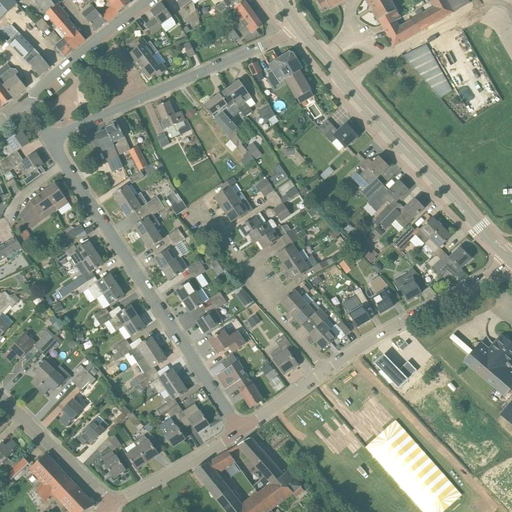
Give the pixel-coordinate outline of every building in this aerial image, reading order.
[(0,0),(0,19),(17,4),(13,0),(0,0)] [(60,3),(57,0),(35,0),(45,14),(46,13),(58,5),(60,3)] [(119,13),(108,0),(105,0),(111,6),(100,15),(106,23),(119,13)] [(108,0),(119,13),(131,3),(129,0),(108,0)] [(192,1),(191,0),(175,0),(181,8),(192,1)] [(221,0),(223,2),(216,7),(220,13),(236,3),(239,0),(221,0)] [(236,17),(241,23),(254,13),(243,0),(239,0),(236,3),(220,13),(225,19),(232,15),(234,18),(236,17)] [(367,0),(394,47),(453,13),(445,0),(367,0)] [(172,18),(161,3),(150,11),(155,18),(150,22),(157,31),(162,28),(161,26),(172,18)] [(58,27),(68,19),(58,5),(46,13),(58,27)] [(106,23),(100,15),(92,5),(81,14),(96,32),(106,23)] [(225,19),(220,13),(214,17),(218,23),(225,19)] [(254,13),(241,23),(245,29),(247,27),(252,34),(263,26),(254,13)] [(69,18),(68,19),(58,27),(58,28),(55,31),(63,40),(64,40),(65,41),(66,41),(74,50),(85,40),(69,18)] [(43,33),(50,28),(42,19),(36,24),(43,33)] [(153,35),(157,31),(150,22),(145,25),(153,35)] [(233,29),(227,33),(234,43),(240,39),(233,29)] [(6,42),(19,55),(30,45),(19,32),(6,42)] [(65,41),(64,40),(63,40),(62,41),(54,32),(47,38),(55,46),(55,47),(64,58),(74,50),(66,41),(65,41)] [(139,66),(152,57),(157,53),(149,42),(147,44),(143,39),(134,46),(136,49),(130,54),(139,66)] [(184,46),(190,58),(195,55),(190,43),(184,46)] [(452,90),(426,44),(402,56),(440,99),(452,90)] [(30,45),(19,55),(29,65),(30,64),(40,76),(50,68),(30,45)] [(263,55),(273,73),(297,59),(293,53),(289,52),(278,59),(273,51),(263,55)] [(157,53),(152,57),(139,66),(149,79),(155,74),(157,77),(167,70),(163,65),(165,63),(157,53)] [(279,83),(285,80),(299,71),(303,69),(297,59),(273,73),(279,83)] [(252,76),(261,73),(257,63),(248,66),(252,76)] [(15,70),(10,69),(0,76),(0,82),(13,98),(26,88),(17,76),(19,75),(15,70)] [(299,71),(285,80),(296,99),(297,98),(300,104),(313,96),(310,90),(299,71)] [(239,81),(225,91),(241,112),(245,118),(252,112),(245,102),(250,98),(239,81)] [(0,108),(12,99),(13,98),(0,82),(0,108)] [(229,122),(241,112),(225,91),(203,107),(207,111),(207,112),(214,121),(223,114),(229,122)] [(185,120),(181,112),(174,115),(169,102),(157,107),(163,120),(158,122),(162,131),(183,122),(185,126),(178,130),(180,136),(192,130),(186,120),(185,120)] [(275,116),(269,105),(258,112),(265,122),(268,120),(275,116)] [(197,113),(192,108),(185,115),(189,120),(197,113)] [(242,157),(248,153),(245,149),(241,145),(242,144),(237,137),(234,129),(229,122),(223,114),(214,121),(213,122),(228,135),(226,137),(230,141),(225,145),(232,152),(236,149),(242,157)] [(327,120),(318,128),(325,136),(333,127),(327,120)] [(106,129),(107,131),(118,156),(129,151),(138,172),(146,167),(137,148),(130,151),(117,121),(109,124),(111,126),(106,129)] [(325,136),(332,144),(337,139),(345,148),(357,137),(346,125),(338,132),(333,127),(325,136)] [(107,131),(96,135),(103,151),(113,173),(123,168),(118,156),(107,131)] [(8,141),(16,152),(29,144),(21,132),(8,141)] [(169,144),(164,134),(157,137),(162,147),(169,144)] [(245,148),(249,153),(250,155),(255,161),(262,155),(253,143),(245,148)] [(41,175),(37,169),(43,165),(36,154),(22,163),(30,174),(31,176),(24,181),(28,186),(41,175)] [(254,161),(249,154),(240,162),(246,169),(255,163),(254,161)] [(0,170),(11,163),(8,157),(0,162),(0,170)] [(364,171),(359,176),(368,185),(360,193),(368,201),(383,185),(377,178),(388,167),(378,158),(372,164),(368,159),(360,167),(364,171)] [(15,168),(11,163),(0,170),(3,176),(15,168)] [(290,178),(280,163),(274,167),(278,172),(270,177),(276,187),(290,178)] [(326,181),(336,172),(330,165),(320,175),(326,181)] [(128,179),(131,185),(143,178),(139,172),(128,179)] [(214,197),(220,206),(236,195),(230,187),(236,183),(233,178),(221,186),(225,191),(214,197)] [(8,188),(16,184),(13,179),(6,184),(8,188)] [(266,179),(262,182),(269,194),(274,190),(266,179)] [(378,211),(385,204),(387,202),(389,205),(394,200),(396,202),(408,190),(399,182),(394,186),(389,181),(378,191),(379,192),(368,202),(378,211)] [(262,182),(257,186),(264,197),(269,194),(262,182)] [(55,184),(42,193),(47,201),(50,199),(57,210),(58,210),(68,203),(55,184)] [(303,197),(309,191),(303,185),(297,190),(303,197)] [(113,195),(120,206),(134,197),(127,187),(113,195)] [(286,194),(290,200),(299,193),(295,187),(286,194)] [(220,206),(226,214),(246,201),(241,192),(236,195),(220,206)] [(47,201),(42,193),(31,201),(31,202),(29,203),(18,217),(27,224),(30,229),(43,220),(57,210),(50,199),(47,201)] [(146,205),(149,210),(164,200),(160,202),(157,197),(148,204),(141,193),(134,197),(120,206),(128,217),(146,205)] [(176,216),(187,209),(181,199),(170,207),(176,216)] [(380,224),(385,230),(395,220),(404,228),(423,208),(414,199),(400,213),(395,209),(393,211),(380,224)] [(141,238),(155,229),(160,226),(153,215),(168,205),(164,200),(149,210),(153,215),(134,227),(141,238)] [(246,201),(226,214),(231,223),(252,209),(246,201)] [(283,204),(278,207),(286,218),(291,215),(283,204)] [(388,206),(372,222),(377,227),(380,224),(393,211),(388,206)] [(278,207),(273,210),(281,222),(286,218),(278,207)] [(314,208),(307,213),(311,218),(317,213),(314,208)] [(246,237),(249,235),(266,223),(259,213),(254,217),(255,218),(240,228),(246,237)] [(424,245),(425,244),(442,227),(432,218),(420,230),(415,235),(424,245)] [(255,244),(258,241),(280,226),(276,228),(271,219),(266,223),(249,235),(255,244)] [(67,234),(71,240),(80,234),(84,232),(80,225),(67,234)] [(281,238),(284,243),(296,235),(292,230),(291,231),(288,227),(281,228),(280,226),(258,241),(264,250),(281,238)] [(393,243),(397,248),(415,231),(411,226),(393,243)] [(84,232),(87,235),(87,236),(94,231),(91,227),(84,232)] [(298,227),(292,230),(296,235),(301,232),(298,227)] [(431,268),(431,269),(446,255),(440,248),(451,237),(442,227),(425,244),(432,251),(436,255),(433,258),(423,266),(427,271),(431,268)] [(378,228),(372,233),(378,238),(383,233),(378,228)] [(155,229),(141,238),(148,249),(162,240),(155,229)] [(181,234),(178,229),(167,236),(170,242),(181,234)] [(334,229),(329,232),(334,239),(339,235),(334,229)] [(26,245),(33,241),(27,231),(20,235),(26,245)] [(185,240),(181,234),(170,242),(174,247),(185,240)] [(276,255),(282,264),(298,253),(293,245),(299,240),(296,235),(284,243),(287,248),(276,255)] [(0,261),(6,257),(9,261),(28,250),(25,246),(26,245),(20,236),(15,238),(6,244),(0,247),(0,261)] [(77,266),(96,254),(89,243),(78,250),(74,245),(67,250),(56,257),(59,263),(69,256),(76,267),(77,266)] [(162,270),(176,261),(182,257),(176,248),(170,252),(169,250),(155,259),(162,270)] [(446,255),(431,269),(440,277),(449,268),(459,268),(460,270),(471,259),(460,248),(450,259),(446,255)] [(349,257),(354,263),(362,257),(357,251),(349,257)] [(369,252),(364,256),(372,263),(376,259),(369,252)] [(288,272),(304,262),(298,253),(282,264),(288,272)] [(96,254),(83,263),(90,273),(92,272),(103,265),(96,254)] [(308,257),(312,264),(318,261),(314,254),(308,257)] [(328,266),(333,263),(331,258),(325,261),(313,267),(316,273),(328,266)] [(349,258),(339,265),(345,274),(356,267),(349,258)] [(176,261),(162,270),(169,281),(183,272),(176,261)] [(188,268),(191,274),(202,266),(199,261),(188,268)] [(304,262),(288,272),(294,281),(310,270),(304,262)] [(382,268),(377,262),(372,267),(378,274),(382,271),(382,268)] [(176,291),(183,302),(196,293),(202,289),(202,288),(196,278),(206,271),(202,266),(191,274),(185,278),(188,283),(176,291)] [(462,272),(457,277),(459,280),(465,276),(462,272)] [(401,289),(404,295),(405,295),(408,301),(421,294),(418,289),(426,284),(418,275),(413,278),(411,274),(395,282),(395,284),(398,291),(401,289)] [(84,275),(64,288),(59,291),(63,298),(69,295),(73,292),(77,289),(76,289),(88,281),(84,275)] [(91,287),(88,281),(76,289),(77,289),(79,292),(80,295),(88,289),(95,300),(104,294),(117,285),(110,275),(91,287)] [(322,282),(319,277),(311,282),(315,287),(322,282)] [(372,299),(381,314),(393,307),(383,289),(388,286),(380,277),(369,283),(377,296),(372,299)] [(311,290),(306,284),(302,287),(308,293),(311,290)] [(117,285),(104,294),(111,305),(124,296),(117,285)] [(369,305),(359,288),(357,290),(354,285),(347,289),(352,298),(358,309),(349,314),(357,328),(370,320),(364,308),(369,305)] [(241,302),(248,297),(243,290),(236,294),(241,302)] [(280,303),(287,311),(301,298),(294,290),(280,303)] [(0,305),(9,296),(5,291),(0,294),(0,293),(0,305)] [(190,312),(203,304),(196,293),(183,302),(190,312)] [(208,300),(209,300),(212,305),(223,298),(220,293),(209,300),(208,300)] [(14,294),(10,296),(14,300),(16,302),(19,299),(14,294)] [(9,296),(0,305),(0,312),(1,314),(10,305),(12,307),(16,302),(9,296)] [(223,298),(212,305),(215,310),(197,323),(204,334),(223,322),(215,311),(227,303),(223,298)] [(287,311),(294,319),(308,306),(301,298),(287,311)] [(310,318),(314,322),(324,313),(313,301),(308,306),(294,319),(301,326),(310,318)] [(60,303),(52,306),(56,314),(63,310),(60,303)] [(118,331),(124,326),(138,317),(131,306),(117,315),(117,316),(112,319),(109,313),(97,321),(101,326),(111,320),(118,331)] [(94,316),(97,321),(109,313),(105,308),(94,316)] [(309,335),(316,343),(330,330),(323,322),(328,318),(324,313),(314,322),(318,327),(309,335)] [(247,321),(248,322),(252,328),(261,322),(255,315),(247,321)] [(124,326),(125,327),(128,332),(131,337),(145,328),(138,317),(124,326)] [(0,318),(0,336),(9,327),(0,318)] [(341,322),(337,326),(346,336),(351,332),(341,322)] [(45,330),(40,334),(42,336),(36,343),(34,345),(39,351),(52,337),(45,330)] [(330,330),(316,343),(323,350),(337,338),(330,330)] [(245,344),(237,332),(228,338),(224,331),(209,341),(217,354),(229,347),(233,353),(245,344)] [(20,359),(30,348),(34,345),(36,343),(27,335),(28,334),(27,332),(21,339),(4,356),(10,362),(17,356),(20,359)] [(274,360),(284,375),(297,365),(287,351),(293,347),(284,335),(275,341),(283,353),(274,360)] [(59,344),(52,337),(39,351),(44,355),(53,347),(55,349),(59,344)] [(501,394),(504,396),(511,386),(511,380),(507,376),(511,369),(511,368),(510,367),(511,366),(507,363),(511,357),(511,345),(503,337),(487,355),(479,348),(466,364),(497,391),(495,394),(498,397),(501,394)] [(133,357),(137,363),(159,349),(152,338),(133,350),(130,345),(118,353),(122,358),(128,354),(130,357),(133,357)] [(116,349),(118,353),(130,345),(126,340),(115,347),(116,349)] [(409,346),(405,342),(399,348),(402,352),(409,346)] [(144,374),(136,379),(130,383),(134,388),(139,384),(157,373),(154,368),(166,360),(159,349),(137,363),(144,374)] [(115,363),(122,358),(118,353),(115,355),(111,357),(115,363)] [(226,389),(235,384),(235,383),(246,376),(238,362),(237,363),(232,355),(223,361),(228,369),(217,376),(226,389)] [(399,370),(384,355),(374,364),(398,389),(417,371),(408,362),(399,370)] [(87,367),(92,361),(87,357),(82,363),(87,367)] [(32,383),(38,389),(54,371),(45,362),(34,373),(38,376),(32,383)] [(273,370),(268,364),(261,369),(266,376),(273,370)] [(75,386),(88,372),(80,365),(76,369),(78,371),(70,380),(75,386)] [(54,371),(38,389),(44,394),(50,388),(54,391),(62,382),(64,384),(71,377),(60,366),(54,371)] [(94,368),(89,373),(93,377),(98,372),(94,368)] [(158,395),(166,390),(180,381),(172,370),(161,378),(157,373),(139,384),(143,390),(149,386),(151,389),(154,388),(158,395)] [(95,379),(88,372),(75,386),(80,390),(89,382),(91,384),(95,379)] [(235,383),(235,384),(251,408),(262,401),(246,376),(235,383)] [(278,376),(274,378),(281,388),(285,385),(278,376)] [(160,416),(167,412),(173,408),(178,405),(175,399),(187,392),(180,381),(166,390),(170,395),(164,399),(167,404),(157,411),(160,416)] [(82,410),(77,404),(80,401),(75,397),(72,400),(73,400),(62,411),(66,414),(60,421),(66,427),(82,410)] [(511,425),(511,402),(501,416),(511,425)] [(178,405),(173,408),(180,420),(186,416),(184,413),(178,405)] [(192,425),(197,433),(209,426),(200,412),(196,405),(184,413),(186,416),(180,420),(186,429),(192,425)] [(131,414),(123,406),(119,411),(121,413),(113,422),(118,427),(127,417),(131,414)] [(173,408),(167,412),(171,418),(159,426),(173,447),(185,440),(176,426),(177,426),(175,423),(180,420),(173,408)] [(131,414),(127,417),(135,427),(140,423),(132,413),(131,414)] [(104,421),(99,426),(94,421),(78,438),(84,444),(90,438),(94,441),(109,426),(104,421)] [(108,438),(116,449),(121,445),(113,433),(108,438)] [(134,442),(137,448),(147,462),(158,455),(148,441),(144,436),(134,442)] [(97,450),(101,454),(109,446),(112,452),(113,451),(116,449),(108,438),(97,450)] [(253,487),(259,494),(271,510),(291,494),(295,498),(304,491),(287,472),(283,475),(250,438),(238,446),(266,476),(253,487)] [(0,445),(0,463),(1,464),(18,447),(11,441),(5,448),(2,444),(0,445)] [(147,462),(137,448),(127,455),(136,470),(147,462)] [(116,456),(113,451),(112,452),(102,459),(105,463),(104,464),(114,478),(125,471),(116,456)] [(225,511),(268,511),(271,510),(259,494),(242,507),(222,482),(241,471),(227,452),(194,471),(225,511)] [(83,511),(94,506),(46,455),(30,469),(44,484),(36,491),(38,494),(45,503),(54,494),(70,511),(67,511),(83,511)] [(4,473),(11,480),(29,464),(21,456),(4,473)]
